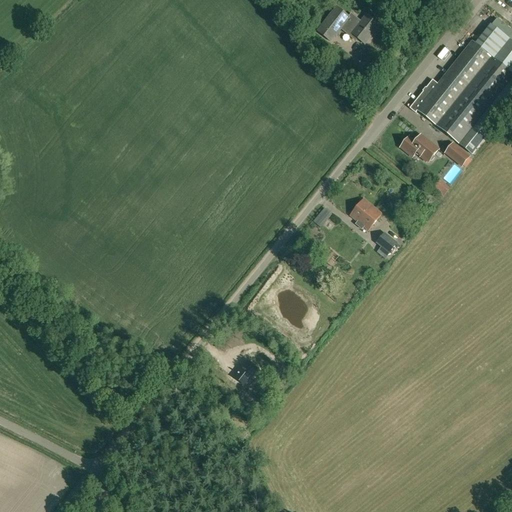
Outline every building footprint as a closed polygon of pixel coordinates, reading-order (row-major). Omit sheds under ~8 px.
[(367,15),(360,23),(357,21),(358,19),(351,14),(349,17),(337,7),(318,32),(330,42),(341,29),(356,41),(358,39),(365,45),(372,35),(371,34),(378,25),(379,26),(380,26),(367,15)] [(418,111),(473,155),(511,106),(511,41),(496,60),(472,42),(438,84),(433,80),(410,109),(416,113),(418,111)] [(434,156),(438,150),(423,138),(419,143),(417,141),(416,142),(409,137),(406,142),(404,142),(401,145),(402,147),(401,148),(413,157),(417,152),(422,156),(421,157),(427,162),(427,161),(429,162),(430,161),(432,161),(435,158),(434,156)] [(444,153),(462,168),(471,156),(453,142),(444,153)] [(459,166),(449,181),(457,186),(467,172),(459,166)] [(448,194),(452,191),(444,182),(440,185),(448,194)] [(368,231),(382,214),(364,199),(350,216),(357,222),(356,224),(362,230),(364,227),(368,231)] [(320,228),(331,215),(324,209),(313,222),(320,228)] [(389,254),(398,243),(385,233),(376,244),(389,254)] [(95,363),(100,358),(95,352),(90,356),(95,363)] [(248,362),(236,377),(246,385),(258,370),(248,362)]
